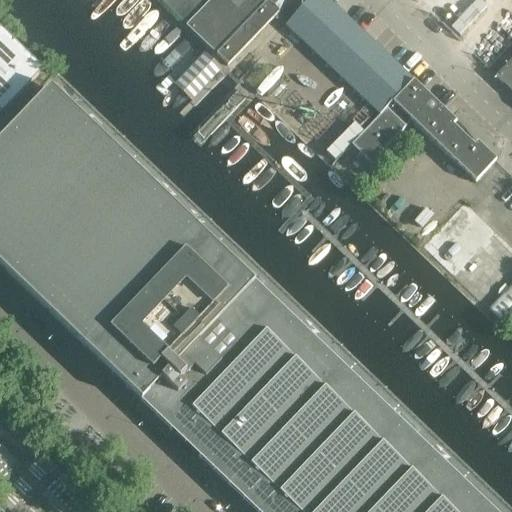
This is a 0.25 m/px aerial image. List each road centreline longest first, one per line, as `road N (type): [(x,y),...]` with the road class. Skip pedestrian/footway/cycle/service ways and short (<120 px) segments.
road 1 (unclassified): [(207,511),(0,315)]
road 2 (unclassified): [(511,124),(382,0)]
